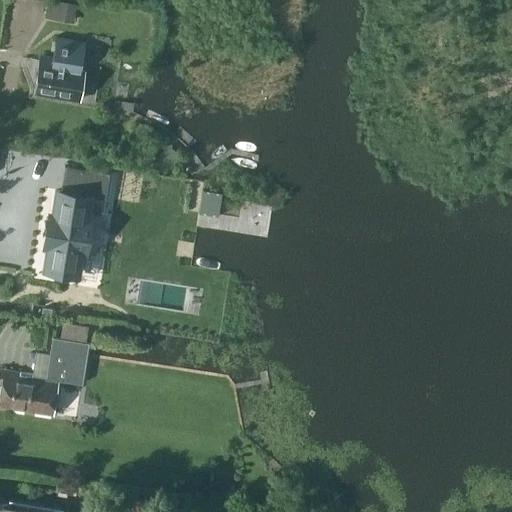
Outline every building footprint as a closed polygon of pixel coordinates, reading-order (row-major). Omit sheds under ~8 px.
[(73,24),(76,5),(48,0),(45,18),(73,24)] [(41,57),(36,92),(80,99),(85,70),(76,69),(81,41),(56,37),(53,59),(41,57)] [(165,173),(178,158),(166,147),(153,162),(165,173)] [(45,269),(62,272),(78,274),(82,248),(86,249),(90,222),(86,221),(90,196),(106,199),(110,173),(110,172),(65,165),(61,191),(57,190),(53,216),(49,215),(45,242),(49,243),(45,269)] [(87,340),(89,324),(64,320),(62,337),(87,340)] [(84,383),(88,353),(90,342),(53,336),(51,351),(56,352),(52,376),(1,368),(0,372),(0,383),(2,384),(0,400),(0,405),(54,413),(59,380),(84,383)] [(233,497),(235,484),(213,480),(211,494),(233,497)] [(60,506),(11,497),(11,502),(0,500),(0,511),(60,511),(61,511),(59,511),(60,506)]
